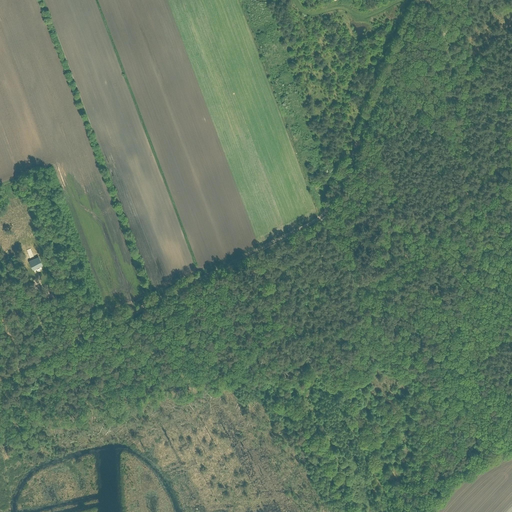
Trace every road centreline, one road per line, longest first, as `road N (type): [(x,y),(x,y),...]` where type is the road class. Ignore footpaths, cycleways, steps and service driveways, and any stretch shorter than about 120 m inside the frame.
road 1 (track): [(423,0),(320,215),(0,376)]
road 2 (track): [(246,254),(295,367),(323,374),(395,511)]
